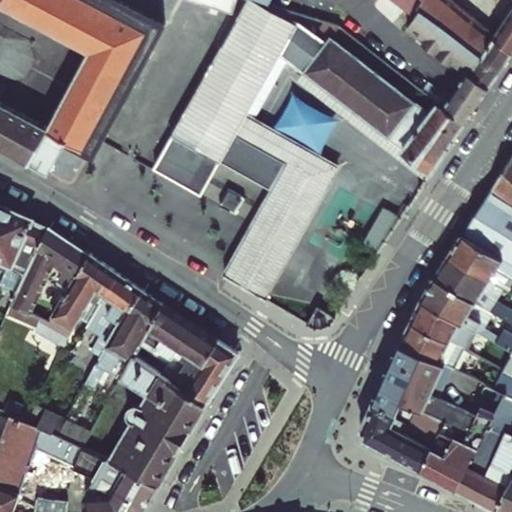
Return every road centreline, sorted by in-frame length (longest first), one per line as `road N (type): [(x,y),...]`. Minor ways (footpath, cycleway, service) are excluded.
road 1 (residential): [(0,168),(335,384)]
road 2 (residential): [(511,103),(356,337),(335,384)]
road 3 (residential): [(304,465),(418,511)]
